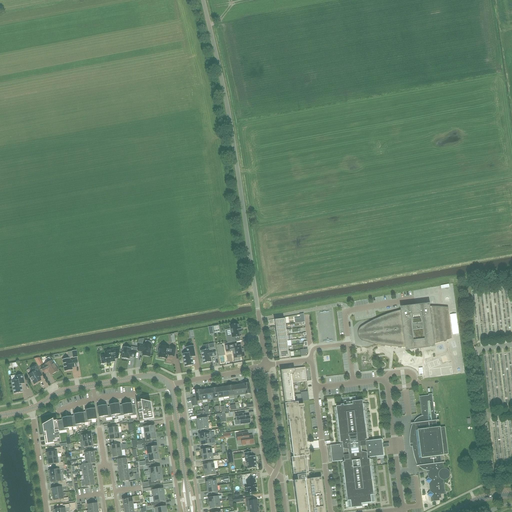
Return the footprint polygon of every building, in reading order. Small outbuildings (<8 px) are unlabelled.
[(359,337),(360,338),(364,341),(366,341),(370,343),(372,343),(377,344),(384,346),(392,347),(394,347),(399,347),(402,347),(406,347),(406,350),(435,347),(435,344),(442,342),(446,341),(452,339),(447,307),(446,307),(441,306),(432,306),(430,306),(430,303),(401,307),(401,310),(395,311),(390,313),(385,315),(383,316),(378,317),(376,318),(372,320),(370,321),(367,323),(365,324),(363,326),(361,327),(360,327),(360,328),(359,329),(359,330),(358,331),(358,332),(358,333),(358,334),(358,335),(359,336),(359,337)] [(229,325),(231,335),(226,336),(227,342),(235,341),(234,336),(240,335),(240,332),(240,331),(240,327),(239,327),(238,324),(236,324),(236,323),(232,324),(232,325),(229,325)] [(236,341),(224,344),(226,352),(233,351),(233,355),(235,361),(240,360),(239,357),(244,356),(243,353),(243,349),(241,349),(240,345),(237,346),(236,341)] [(201,351),(202,359),(201,359),(202,363),(203,363),(211,362),(211,361),(210,357),(216,356),(215,349),(213,343),(208,344),(209,349),(200,351),(201,351)] [(139,344),(138,351),(143,352),(142,355),(149,356),(151,345),(144,344),(144,345),(139,344)] [(168,347),(160,345),(160,346),(159,346),(158,350),(159,351),(158,357),(166,359),(167,354),(169,355),(174,356),(175,348),(170,347),(168,347)] [(185,367),(193,365),(192,357),(195,357),(195,356),(193,346),(188,347),(186,347),(185,347),(185,348),(186,353),(182,354),(185,366),(185,367)] [(124,347),(122,358),(129,359),(129,356),(131,356),(131,357),(135,358),(136,351),(130,350),(131,348),(124,347)] [(105,351),(105,355),(101,356),(102,363),(107,362),(107,363),(110,363),(110,362),(114,361),(114,359),(118,358),(119,348),(105,351)] [(77,360),(70,361),(70,359),(63,360),(65,371),(72,370),(71,366),(74,366),(74,367),(78,366),(77,360)] [(57,371),(51,361),(41,367),(44,373),(48,370),(51,375),(57,371)] [(31,382),(32,381),(34,385),(38,382),(38,383),(41,381),(41,380),(41,381),(39,378),(42,376),(36,365),(30,369),(32,372),(28,375),(30,378),(31,382)] [(304,367),(281,370),(285,403),(295,402),(292,382),(301,381),(306,380),(304,370),(304,367)] [(22,392),(21,384),(24,384),(24,383),(23,375),(15,376),(15,377),(16,380),(11,381),(12,381),(14,393),(14,394),(22,392)] [(200,391),(200,390),(195,391),(196,398),(191,399),(192,406),(197,405),(197,404),(202,403),(200,391)] [(308,391),(301,392),(302,401),(309,400),(308,391)] [(416,419),(414,422),(414,423),(411,423),(411,424),(412,424),(412,425),(411,428),(411,430),(410,432),(445,428),(445,427),(441,427),(437,427),(436,421),(439,420),(437,420),(436,414),(435,414),(432,394),(428,394),(428,396),(420,397),(420,396),(419,396),(422,414),(423,414),(423,416),(420,417),(416,419)] [(341,444),(330,445),(327,446),(329,462),(343,461),(349,508),(362,507),(362,504),(375,502),(370,458),(384,456),(383,448),(385,448),(384,444),(383,444),(382,439),(368,441),(363,400),(356,401),(355,397),(350,398),(350,400),(343,401),(344,405),(341,405),(341,406),(337,407),(341,444)] [(140,402),(137,403),(139,421),(153,419),(152,408),(151,408),(150,403),(140,400),(140,402)] [(293,474),(299,473),(299,475),(297,475),(298,480),(294,481),(297,511),(325,511),(321,477),(306,479),(305,474),(308,474),(306,456),(309,456),(308,450),(307,450),(302,407),(303,407),(303,404),(298,405),(298,402),(284,404),(290,453),(293,452),(294,457),(291,457),(293,474)] [(116,404),(118,416),(124,416),(124,415),(122,404),(122,405),(119,405),(118,403),(116,404)] [(129,416),(130,416),(128,403),(122,404),(124,415),(128,414),(129,416)] [(118,416),(116,404),(110,405),(110,407),(112,417),(112,415),(116,415),(116,417),(118,416)] [(104,418),(106,418),(103,405),(97,406),(99,417),(104,416),(104,418)] [(106,405),(103,405),(106,418),(112,417),(110,407),(107,407),(106,405)] [(82,412),(82,413),(84,424),(84,423),(91,422),(89,409),(86,410),(86,412),(82,412)] [(240,414),(235,414),(236,420),(239,420),(239,425),(250,423),(249,416),(245,416),(245,413),(240,414)] [(198,419),(195,419),(196,425),(207,423),(207,418),(209,418),(208,415),(198,417),(198,419)] [(57,420),(58,431),(67,430),(65,417),(62,418),(62,420),(57,420)] [(60,442),(58,431),(57,420),(53,421),(53,419),(42,425),(45,444),(60,442)] [(147,422),(139,424),(140,428),(144,427),(144,434),(155,432),(154,425),(148,426),(147,422)] [(207,423),(196,425),(197,430),(198,430),(201,429),(203,429),(204,430),(204,431),(208,431),(208,430),(207,423)] [(112,428),(109,428),(109,434),(121,433),(121,432),(120,427),(120,424),(113,425),(114,428),(112,428)] [(448,454),(445,428),(410,432),(410,438),(410,444),(412,444),(413,446),(412,446),(414,455),(417,464),(417,466),(444,462),(441,462),(441,456),(444,455),(448,454)] [(201,434),(199,434),(200,440),(209,438),(211,438),(212,438),(211,430),(208,431),(204,431),(201,432),(201,434)] [(86,432),(79,433),(80,436),(81,442),(92,440),(91,434),(87,435),(86,435),(86,432)] [(121,433),(109,434),(110,440),(114,440),(115,439),(116,442),(122,441),(121,438),(122,438),(121,432),(121,433)] [(155,432),(144,434),(145,438),(142,438),(143,444),(150,443),(150,440),(156,439),(155,432)] [(249,436),(248,433),(236,434),(237,441),(241,441),(242,445),(253,443),(252,436),(249,436)] [(209,438),(200,440),(201,445),(203,445),(203,447),(215,445),(214,443),(211,443),(211,438),(209,438)] [(92,440),(81,442),(82,450),(88,450),(88,447),(93,446),(92,440)] [(114,445),(111,446),(112,452),(121,450),(124,450),(123,444),(122,444),(122,441),(116,442),(116,445),(114,445)] [(147,454),(158,453),(157,446),(151,447),(150,444),(143,445),(144,451),(147,450),(147,454)] [(46,453),(46,456),(47,456),(47,459),(57,457),(57,454),(59,454),(59,451),(61,451),(61,448),(54,449),(55,452),(47,453),(46,453)] [(82,450),(82,453),(85,453),(85,459),(95,457),(94,452),(88,452),(88,450),(82,450)] [(121,450),(112,452),(113,457),(118,457),(118,459),(126,458),(126,455),(122,456),(121,450)] [(255,456),(252,456),(251,452),(244,453),(245,457),(246,457),(247,469),(256,468),(255,463),(256,463),(255,456)] [(159,460),(158,453),(147,454),(148,459),(145,459),(146,465),(153,464),(153,461),(159,460)] [(58,463),(57,457),(47,459),(48,461),(47,461),(47,464),(48,464),(48,465),(56,463),(57,466),(64,465),(63,462),(58,463)] [(426,471),(429,471),(430,473),(428,473),(428,478),(426,481),(429,483),(430,492),(428,495),(431,497),(431,502),(440,501),(440,499),(439,497),(441,497),(441,492),(445,491),(444,480),(446,479),(447,479),(449,477),(450,475),(450,473),(449,471),(448,470),(446,469),(444,469),(443,463),(444,463),(444,462),(417,466),(419,466),(419,467),(422,469),(426,471)] [(50,474),(50,476),(60,475),(59,469),(64,469),(64,465),(57,466),(57,469),(49,471),(48,471),(49,474),(50,474)] [(154,465),(147,466),(148,469),(148,471),(150,471),(151,475),(161,474),(160,467),(155,468),(154,468),(154,465)] [(148,482),(142,483),(143,487),(149,486),(149,485),(156,484),(156,481),(160,481),(162,480),(161,474),(151,475),(151,479),(148,480),(148,482)] [(249,478),(250,478),(249,474),(242,475),(242,479),(246,479),(246,481),(247,485),(245,485),(245,491),(247,491),(248,493),(256,491),(255,487),(256,487),(256,484),(255,484),(254,480),(250,480),(249,478)] [(51,482),(59,481),(59,484),(66,483),(66,480),(61,481),(60,475),(50,476),(50,479),(49,479),(50,482),(51,482)] [(52,489),(51,489),(51,492),(52,492),(53,494),(62,493),(62,490),(67,489),(67,486),(66,483),(59,484),(60,487),(54,488),(52,488),(52,489)] [(217,491),(216,486),(207,487),(208,493),(212,492),(212,495),(218,494),(217,491)] [(157,487),(151,488),(151,490),(152,490),(153,496),(164,495),(163,489),(158,489),(157,489),(157,487)] [(53,497),(52,497),(52,500),(53,500),(54,500),(62,499),(62,502),(69,501),(68,498),(63,499),(62,493),(53,494),(53,497)] [(152,503),(152,506),(159,504),(159,502),(165,501),(164,495),(153,496),(153,503),(152,503)] [(252,497),(245,498),(246,501),(249,501),(250,511),(253,511),(258,511),(257,500),(253,500),(252,497)]
